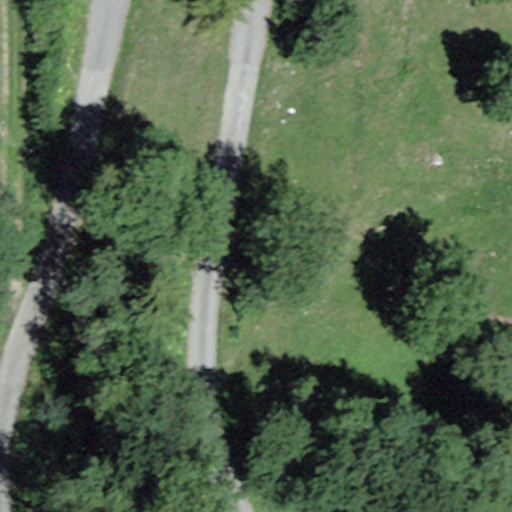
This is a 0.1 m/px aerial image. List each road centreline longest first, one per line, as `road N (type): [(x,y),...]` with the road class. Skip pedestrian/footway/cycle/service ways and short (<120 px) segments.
road 1 (unclassified): [(227,511),(197,448),(221,161),(246,0)]
road 2 (unclassified): [(101,0),(0,434)]
road 3 (track): [(197,448),(263,340),(375,252),(511,201)]
